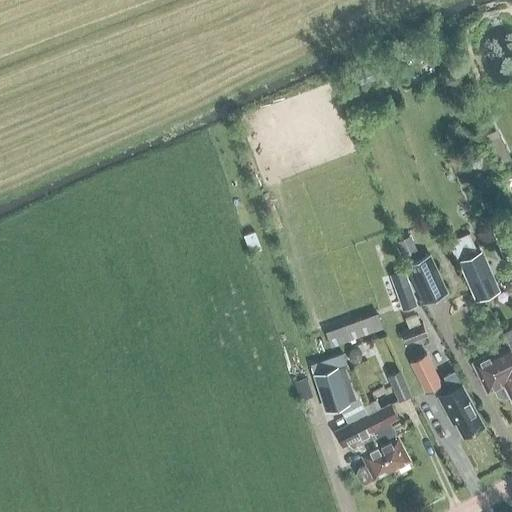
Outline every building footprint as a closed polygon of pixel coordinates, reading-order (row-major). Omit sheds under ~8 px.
[(497,128),(486,132),(497,164),(509,160),(497,128)] [(511,223),(492,232),(503,258),(511,254),(511,223)] [(409,236),(395,242),(402,257),(416,251),(409,236)] [(457,262),(475,302),(500,291),(482,251),(477,253),(457,262)] [(405,266),(423,304),(448,292),(430,253),(405,266)] [(403,269),(389,275),(394,290),(409,284),(403,269)] [(377,313),(325,332),(331,347),(382,328),(377,313)] [(398,333),(404,344),(424,334),(418,323),(398,333)] [(504,346),(511,362),(511,328),(511,329),(499,335),(504,346)] [(511,362),(504,346),(470,364),(485,393),(492,390),(495,397),(498,398),(504,399),(507,397),(511,406),(511,362)] [(348,352),(348,359),(350,364),(357,364),(360,360),(360,352),(357,348),(352,348),(348,352)] [(314,375),(326,412),(360,398),(347,365),(338,368),(335,359),(312,366),(315,375),(314,375)] [(426,359),(411,367),(427,396),(442,388),(426,359)] [(389,379),(401,402),(412,396),(400,373),(389,379)] [(437,395),(452,423),(455,421),(463,436),(483,425),(459,380),(437,392),(437,395)] [(376,399),(364,405),(369,414),(380,408),(376,399)] [(369,414),(394,469),(394,470),(409,462),(397,436),(390,421),(398,417),(391,403),(380,408),(369,414)] [(394,469),(369,414),(336,430),(343,446),(349,443),(350,446),(354,448),(357,447),(361,455),(360,455),(365,466),(357,470),(356,474),(359,482),(363,483),(371,479),(372,480),(394,469)]
